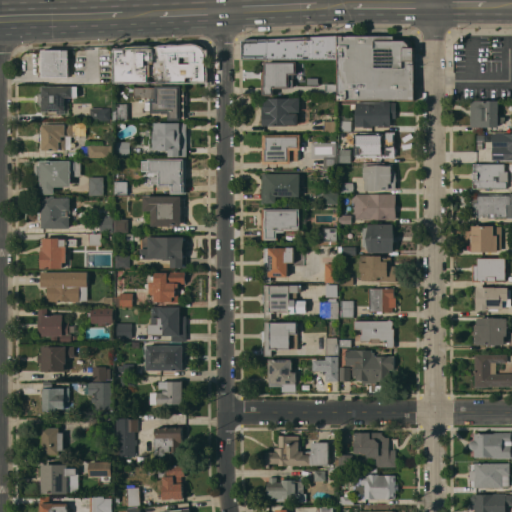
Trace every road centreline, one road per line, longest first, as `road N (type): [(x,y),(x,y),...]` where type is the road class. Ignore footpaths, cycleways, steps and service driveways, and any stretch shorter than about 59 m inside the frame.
road 1 (residential): [(434,4),(434,511)]
road 2 (residential): [(221,10),(229,511)]
road 3 (residential): [(511,411),(225,411)]
road 4 (primary): [(122,15),(0,18)]
